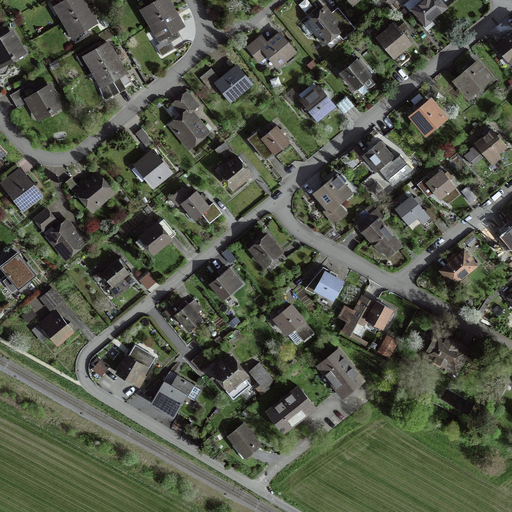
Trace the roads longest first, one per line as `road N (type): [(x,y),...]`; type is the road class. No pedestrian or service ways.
road 1 (residential): [(276,198),(82,363),(90,387),(250,485)]
road 2 (residential): [(511,3),(276,198)]
road 3 (residential): [(0,116),(32,152),(68,158),(186,62),(204,34)]
road 4 (residential): [(395,284),(511,187)]
road 5 (residential): [(395,284),(297,230),(276,198)]
road 6 (residential): [(511,344),(395,284)]
